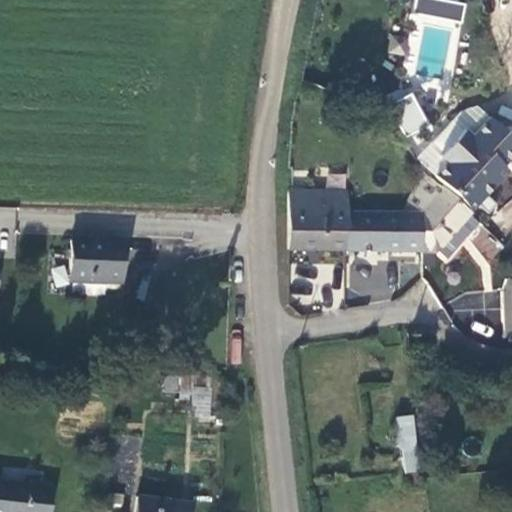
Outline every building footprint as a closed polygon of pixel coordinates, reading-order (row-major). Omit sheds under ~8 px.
[(413,0),(412,14),(460,19),(461,0),(413,0)] [(430,136),(411,104),(397,112),(416,144),(430,136)] [(438,191),(465,216),(504,175),(498,170),(511,154),(511,146),(485,122),(468,141),(460,135),(436,161),(443,168),(431,181),(440,189),(438,191)] [(446,263),(477,227),(465,216),(438,191),(428,182),(400,211),(418,216),(419,256),(430,257),(434,252),(446,263)] [(290,252),(343,254),(343,194),(288,194),(290,252)] [(343,254),(419,256),(418,216),(400,211),(343,194),(343,254)] [(120,281),(122,237),(68,236),(66,278),(71,278),(70,292),(104,294),(104,280),(120,281)] [(499,294),(499,314),(511,317),(511,283),(505,281),(502,293),(499,294)] [(499,338),(511,338),(511,317),(499,314),(499,338)] [(131,358),(151,356),(155,356),(153,344),(127,346),(128,358),(131,358)] [(151,356),(131,358),(131,368),(151,367),(151,356)] [(178,394),(181,379),(165,376),(162,391),(178,394)] [(204,417),(210,394),(198,391),(192,415),(204,417)] [(395,419),(402,474),(416,471),(411,417),(395,419)] [(418,490),(416,471),(402,474),(404,491),(418,490)] [(46,511),(50,485),(0,479),(0,511),(46,511)] [(184,511),(186,506),(135,499),(132,511),(184,511)]
